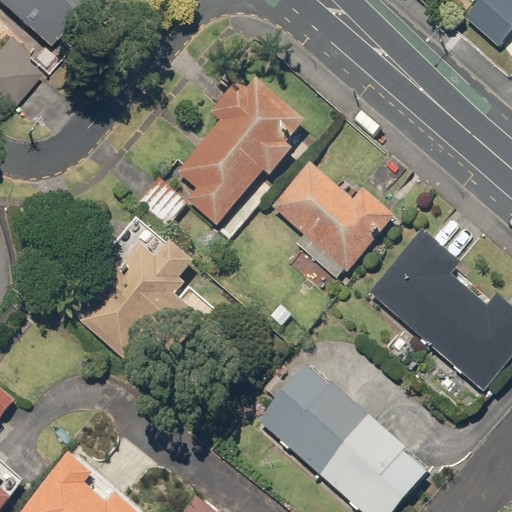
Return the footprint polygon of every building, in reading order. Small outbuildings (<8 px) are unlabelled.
[(0,0),(0,12),(50,55),(97,0),(0,0)] [(4,43),(0,48),(0,102),(13,112),(38,80),(22,68),(27,61),(4,43)] [(244,98),(234,89),(207,121),(217,129),(176,177),(195,194),(186,204),(215,229),(260,176),(267,182),(289,155),(284,151),(303,129),(253,87),(244,98)] [(385,195),(405,172),(387,156),(367,179),(385,195)] [(344,276),(391,222),(360,195),(350,206),(307,169),(270,212),(344,276)] [(187,207),(157,183),(137,207),(167,232),(187,207)] [(419,238),(368,297),(482,396),(511,361),(511,318),(493,302),(484,313),(449,283),(458,272),(419,238)] [(151,265),(139,253),(118,275),(110,268),(69,312),(122,361),(142,338),(168,361),(200,327),(173,302),(183,292),(176,286),(191,270),(166,248),(151,265)] [(297,315),(282,302),(266,320),(282,333),(297,315)] [(301,372),(255,423),(355,511),(395,511),(424,481),(399,459),(402,455),(328,389),(324,393),(301,372)] [(0,419),(12,405),(0,394),(0,419)] [(81,493),(88,484),(65,464),(24,511),(121,511),(111,503),(103,511),(81,493)] [(207,511),(194,502),(186,511),(207,511)]
